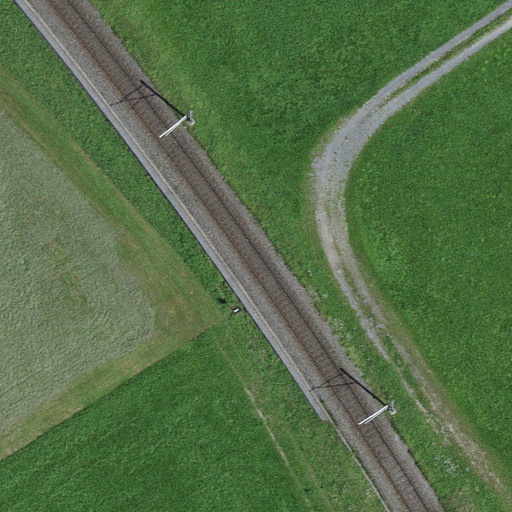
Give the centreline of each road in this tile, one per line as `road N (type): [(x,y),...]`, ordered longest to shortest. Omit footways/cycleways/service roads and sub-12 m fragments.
road 1 (track): [(511,47),(339,173),(347,255),(501,511)]
road 2 (unknown): [(87,0),(430,393)]
